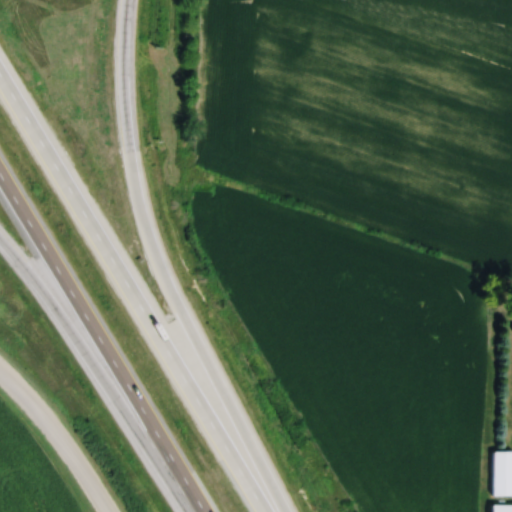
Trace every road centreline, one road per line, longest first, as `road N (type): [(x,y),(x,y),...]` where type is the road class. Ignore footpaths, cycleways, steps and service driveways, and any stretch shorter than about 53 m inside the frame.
road 1 (motorway): [(281,511),(136,212),(115,114),(119,0)]
road 2 (motorway): [(260,511),(0,77)]
road 3 (motorway): [(0,199),(193,511)]
road 4 (tertiary): [(109,511),(84,469),(0,369)]
